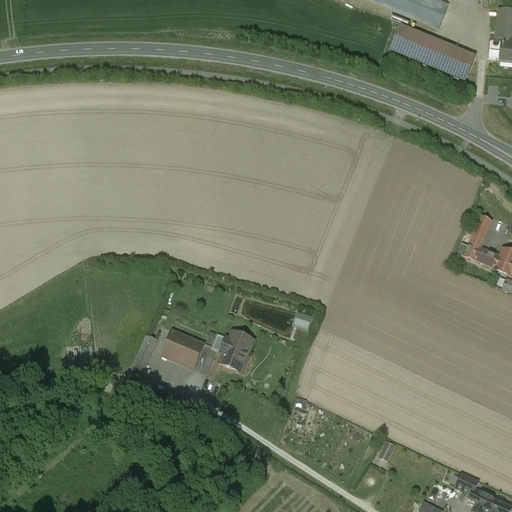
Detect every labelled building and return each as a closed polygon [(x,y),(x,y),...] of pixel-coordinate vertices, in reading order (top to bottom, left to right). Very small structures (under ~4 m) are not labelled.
[(447,8),(427,0),(367,0),(439,30),(447,8)] [(496,40),(499,40),(500,27),(511,27),(511,11),(499,11),(496,40)] [(475,58),(401,27),(390,53),(465,84),(475,58)] [(511,27),(500,27),(499,40),(502,40),(500,62),(511,62),(511,27)] [(486,267),(491,254),(480,250),(488,229),(475,224),(472,233),(474,234),(469,249),(464,260),(475,264),(475,263),(486,267)] [(464,260),(469,249),(461,246),(457,257),(464,260)] [(510,279),(511,273),(511,255),(502,251),(500,257),(494,271),(493,272),(510,279)] [(494,271),(500,257),(491,254),(486,267),(494,271)] [(511,284),(506,282),(502,291),(511,295),(511,284)] [(297,314),(293,328),(307,332),(312,318),(297,314)] [(162,359),(193,372),(204,347),(172,334),(162,359)] [(247,357),(253,343),(232,334),(229,342),(225,340),(219,354),(224,356),(220,366),(240,375),(244,365),(247,363),(248,360),(247,357)] [(141,380),(157,343),(146,338),(131,376),(141,380)] [(100,395),(103,384),(80,380),(78,391),(100,395)] [(388,465),(396,449),(383,442),(380,449),(383,451),(378,461),(374,459),(370,466),(387,475),(392,467),(388,465)] [(468,503),(475,506),(480,495),(474,493),(478,484),(454,473),(452,476),(459,480),(454,491),(467,497),(469,493),(472,495),(468,503)] [(510,511),(511,510),(480,495),(475,506),(472,511),(510,511)] [(443,511),(423,503),(418,511),(443,511)]
